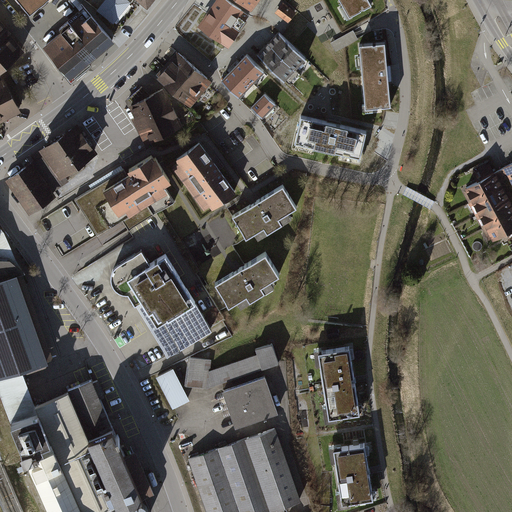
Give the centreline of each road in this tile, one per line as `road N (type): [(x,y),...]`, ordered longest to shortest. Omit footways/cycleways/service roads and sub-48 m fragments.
road 1 (residential): [(158,25),(209,70),(281,158),(368,180),(391,168),(402,125),(396,17)]
road 2 (residential): [(0,202),(111,357),(181,511)]
road 3 (track): [(392,511),(369,366),(392,183)]
road 4 (residential): [(0,10),(71,108)]
road 5 (secondary): [(158,25),(71,108)]
